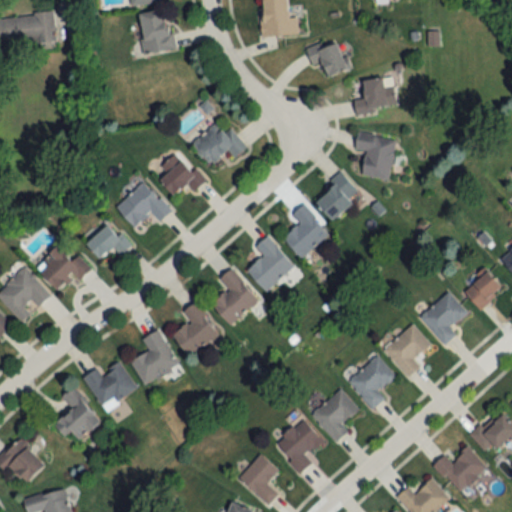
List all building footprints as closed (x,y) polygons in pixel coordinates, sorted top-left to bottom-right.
[(259,0),(261,36),(298,34),(297,17),(288,17),(287,0),(259,0)] [(138,13),(144,53),(174,49),(168,9),(138,13)] [(0,15),(0,44),(55,42),(54,13),(0,15)] [(328,77),(348,68),(336,38),(306,50),(312,64),(321,60),(328,77)] [(355,111),(395,108),(392,77),(363,79),(364,98),(354,99),(355,111)] [(227,149),(233,157),(247,147),(231,125),(224,131),(216,122),(191,141),(209,164),(227,149)] [(397,139),(358,130),(354,148),(366,151),(361,174),(387,180),(397,139)] [(194,190),(205,179),(178,151),(163,166),(168,171),(159,180),(173,194),(186,182),(194,190)] [(330,178),(335,185),(316,200),(331,220),(353,204),(348,197),(356,191),(341,170),(330,178)] [(150,212),(159,222),(171,210),(143,180),(116,207),(135,227),(150,212)] [(283,238),(300,258),(328,234),(303,204),(292,214),(300,224),(283,238)] [(119,255),(130,246),(112,222),(86,242),(99,258),(113,247),(119,255)] [(263,291),(294,269),(269,235),(255,245),(263,257),(247,269),(263,291)] [(36,271),(60,289),(72,273),(81,280),(90,267),(77,257),(74,261),(55,247),(36,271)] [(511,272),(511,247),(500,259),(511,272)] [(0,298),(21,321),(50,295),(25,267),(0,289),(0,298)] [(212,304),(229,326),(259,301),(231,268),(219,278),(228,290),(212,304)] [(482,309),(502,285),(484,270),(464,294),(482,309)] [(443,344),(456,334),(449,326),(466,312),(449,291),(420,316),(443,344)] [(173,334),(187,356),(218,336),(196,302),(183,311),(190,322),(173,334)] [(0,334),(11,324),(0,312),(0,334)] [(420,366),(415,360),(432,346),(413,323),(383,349),(407,377),(420,366)] [(142,338),(148,351),(131,359),(142,384),(178,368),(160,330),(142,338)] [(383,398),(377,390),(394,376),(378,355),(348,379),(370,408),(383,398)] [(102,410),(136,391),(120,362),(100,374),(97,368),(83,376),(102,410)] [(78,440),(100,422),(73,387),(61,397),(71,410),(54,424),(64,437),(71,431),(78,440)] [(357,410),(342,389),(311,412),(333,442),(347,432),(341,422),(357,410)] [(511,434),(511,423),(502,413),(485,429),(480,423),(469,434),(489,455),(511,434)] [(322,441),(303,419),(274,443),(299,473),(311,462),(305,455),(322,441)] [(0,454),(0,465),(21,487),(45,464),(18,436),(0,454)] [(432,465),(457,494),(486,468),(468,447),(451,461),(445,454),(432,465)] [(278,471),(260,454),(238,477),(267,505),(278,493),(267,483),(278,471)] [(409,511),(434,511),(449,500),(432,478),(413,493),(408,486),(396,496),(409,511)] [(70,511),(65,488),(21,498),(24,511),(36,511),(43,511),(70,511)] [(227,511),(256,511),(257,511),(231,502),(227,511)]
